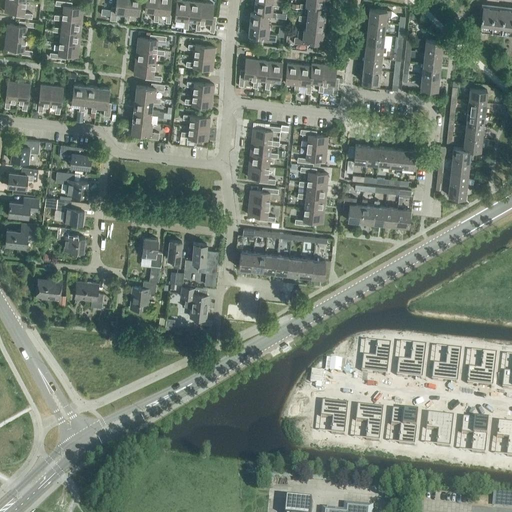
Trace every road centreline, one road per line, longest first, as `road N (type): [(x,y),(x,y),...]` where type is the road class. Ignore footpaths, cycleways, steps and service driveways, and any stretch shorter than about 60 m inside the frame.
road 1 (tertiary): [(230,362),(511,200)]
road 2 (unclassified): [(333,382),(511,401)]
road 3 (residential): [(433,139),(436,113),(428,103),(357,96),(343,115)]
road 4 (tertiary): [(84,449),(193,383)]
road 5 (residential): [(2,119),(105,131),(109,150)]
road 6 (tertiary): [(193,383),(82,434)]
